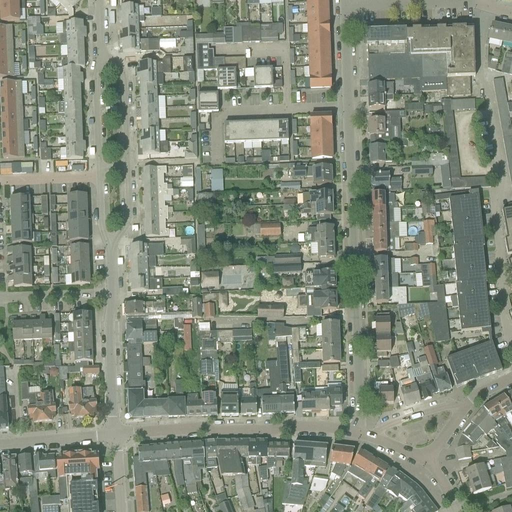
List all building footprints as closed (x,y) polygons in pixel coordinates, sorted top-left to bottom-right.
[(17,0),(0,0),(0,11),(18,10),(17,0)] [(63,0),(59,5),(68,13),(68,17),(73,17),(73,11),(71,10),(79,0),(63,0)] [(327,3),(307,4),(307,14),(327,14),(327,3)] [(142,7),(137,7),(121,7),(121,14),(118,14),(118,19),(137,19),(143,19),(142,7)] [(160,17),(160,9),(151,9),(151,18),(160,17)] [(0,11),(0,22),(19,22),(18,10),(0,11)] [(327,14),(307,14),(308,25),(328,24),(328,20),(328,19),(327,14)] [(28,37),(33,36),(36,36),(35,25),(39,25),(39,19),(27,19),(28,37)] [(143,19),(137,19),(118,19),(119,24),(121,24),(121,31),(138,30),(137,23),(143,23),(143,19)] [(82,23),(66,23),(62,24),(62,35),(66,35),(85,35),(85,30),(82,30),(82,23)] [(328,24),(308,25),(308,36),(328,35),(328,24)] [(277,43),(277,35),(282,35),(282,25),(272,26),(273,43),(277,43)] [(502,43),(505,28),(492,25),(489,40),(502,43)] [(273,43),(272,26),(259,26),(260,44),(273,43)] [(364,29),(363,29),(364,45),(367,45),(367,57),(368,82),(403,81),(419,80),(446,79),(446,92),(446,97),(470,97),(469,78),(475,78),(473,28),(467,29),(467,26),(452,26),(452,30),(444,30),(444,27),(437,27),(419,27),(420,36),(420,37),(413,38),(413,27),(407,28),(381,28),(375,29),(364,29)] [(0,40),(12,40),(12,27),(0,27),(0,40)] [(186,28),(186,33),(179,33),(179,40),(184,40),(192,39),(192,28),(186,28)] [(511,29),(505,28),(502,43),(511,44),(511,29)] [(223,34),(224,45),(232,45),(232,29),(223,30),(223,34)] [(249,44),(248,29),(241,29),(241,44),(249,44)] [(248,29),(249,44),(257,43),(256,29),(248,29)] [(138,30),(121,31),(122,37),(119,37),(119,42),(138,41),(138,30)] [(224,45),(223,34),(212,35),(212,37),(213,37),(213,45),(224,45)] [(85,35),(66,35),(67,47),(83,46),(83,39),(86,39),(85,35)] [(328,35),(308,36),(309,47),(328,46),(328,40),(329,40),(328,40),(328,35)] [(213,37),(212,37),(195,37),(195,46),(213,45),(213,37)] [(192,39),(184,40),(185,48),(180,49),(180,55),(193,55),(192,39)] [(12,40),(0,40),(0,52),(13,52),(12,40)] [(138,41),(119,42),(119,47),(122,47),(122,54),(147,53),(147,41),(138,41)] [(83,57),(83,46),(67,47),(67,58),(83,57)] [(208,52),(208,46),(195,46),(196,72),(214,72),(214,59),(213,59),(212,51),(208,52)] [(328,46),(309,47),(309,58),(329,57),(328,46)] [(493,58),(487,57),(487,70),(494,72),(499,58),(500,52),(494,51),(493,56),(493,58)] [(13,52),(0,52),(0,65),(13,65),(13,52)] [(508,76),(511,55),(511,54),(507,54),(505,59),(504,59),(501,74),(508,76)] [(83,57),(67,58),(68,69),(63,69),(63,70),(84,69),(83,57)] [(329,57),(309,58),(309,68),(329,68),(329,57)] [(224,59),(214,59),(214,72),(224,71),(224,59)] [(161,71),(155,71),(155,63),(139,64),(139,71),(136,71),(137,76),(155,75),(161,75),(161,71)] [(193,64),(183,65),(183,74),(188,74),(193,74),(193,64)] [(13,65),(0,65),(0,78),(14,78),(13,65)] [(329,68),(309,68),(310,79),(330,78),(329,74),(330,74),(330,73),(329,73),(329,68)] [(84,69),(63,70),(63,81),(82,80),(82,75),(79,75),(79,69),(84,69)] [(262,70),(253,70),(253,85),(254,90),(263,90),(262,70)] [(272,90),(272,70),(262,70),(263,90),(272,90)] [(226,91),(226,71),(216,72),(217,92),(226,91)] [(226,91),(231,91),(236,91),(235,71),(226,71),(226,91)] [(155,75),(137,76),(137,81),(139,81),(140,87),(156,87),(155,75)] [(330,90),(330,78),(310,79),(310,90),(330,90)] [(446,79),(419,80),(420,87),(420,93),(422,93),(423,105),(440,104),(440,102),(439,92),(446,92),(446,79)] [(82,80),(63,81),(64,92),(80,92),(80,85),(82,85),(82,80)] [(419,80),(403,81),(403,88),(413,87),(414,97),(418,96),(421,96),(420,93),(420,87),(419,80)] [(0,83),(0,88),(0,96),(21,95),(21,82),(0,83)] [(368,98),(392,97),(392,91),(383,91),(383,85),(367,86),(368,98)] [(156,98),(156,87),(140,87),(140,99),(156,98)] [(80,103),(80,92),(64,92),(64,104),(80,103)] [(0,96),(1,109),(22,108),(21,95),(0,96)] [(218,105),(217,100),(217,95),(197,96),(198,105),(218,105)] [(392,102),(392,97),(368,98),(368,110),(384,109),(384,103),(392,102)] [(156,98),(140,99),(141,110),(157,109),(156,98)] [(457,101),(440,102),(440,104),(452,112),(457,111),(457,101)] [(81,114),(80,103),(64,104),(64,115),(81,114)] [(452,112),(440,104),(441,105),(441,111),(442,116),(442,119),(452,118),(452,112)] [(218,105),(198,105),(198,115),(218,114),(218,105)] [(441,105),(432,105),(432,107),(433,116),(442,116),(441,111),(441,105)] [(432,107),(424,107),(425,116),(433,116),(432,107)] [(22,108),(1,109),(1,121),(22,121),(22,108)] [(157,109),(141,110),(141,121),(157,121),(157,109)] [(370,136),(370,142),(383,142),(384,142),(391,141),(390,128),(399,128),(398,113),(384,113),(384,120),(369,121),(369,136),(370,136)] [(81,126),(81,114),(64,115),(65,126),(81,126)] [(330,116),(323,116),(310,117),(310,128),(330,127),(330,116)] [(22,121),(1,121),(2,134),(23,133),(22,121)] [(157,121),(141,121),(141,133),(158,132),(157,121)] [(269,123),(264,123),(260,124),(260,144),(269,143),(269,123)] [(278,123),(269,123),(269,143),(278,143),(278,123)] [(287,123),(282,123),(278,123),(278,143),(288,143),(287,123)] [(242,124),(237,124),(233,125),(233,145),(242,144),(242,124)] [(251,124),(246,124),(242,124),(242,144),(251,144),(251,124)] [(260,124),(255,124),(251,124),(251,144),(260,144),(260,124)] [(233,125),(228,125),(223,125),(224,145),(233,145),(233,125)] [(82,137),(81,126),(65,126),(65,138),(82,137)] [(331,132),(330,127),(310,128),(311,139),(331,138),(331,132)] [(158,132),(141,133),(142,139),(139,139),(139,144),(158,143),(158,132)] [(2,134),(2,147),(23,146),(23,133),(2,134)] [(82,137),(65,138),(66,149),(85,149),(84,144),(82,144),(82,137)] [(331,149),(331,138),(311,139),(311,150),(331,149)] [(511,146),(511,140),(503,142),(504,148),(511,146)] [(383,142),(370,142),(370,148),(370,164),(383,164),(383,163),(391,163),(390,152),(384,152),(384,142),(383,142)] [(158,143),(139,144),(139,149),(142,149),(142,156),(166,155),(166,143),(158,144),(158,143)] [(184,160),(196,160),(196,143),(188,143),(188,152),(184,152),(184,160)] [(2,147),(3,160),(24,159),(23,146),(2,147)] [(66,149),(60,149),(60,161),(82,160),(82,154),(85,153),(85,149),(66,149)] [(331,149),(311,150),(311,161),(331,160),(331,149)] [(50,150),(45,150),(40,150),(40,162),(50,162),(50,150)] [(447,156),(446,155),(424,156),(424,159),(410,160),(411,168),(428,167),(439,167),(448,166),(447,162),(447,156)] [(448,166),(439,167),(440,175),(449,174),(448,169),(448,166)] [(191,167),(182,168),(182,180),(184,179),(192,179),(191,167)] [(428,175),(428,168),(428,167),(411,168),(411,176),(428,175)] [(141,181),(163,180),(163,175),(166,175),(166,168),(143,169),(143,175),(141,175),(141,181)] [(330,168),(292,169),(293,179),(314,178),(314,185),(331,185),(330,168)] [(222,171),(210,171),(211,193),(223,193),(222,171)] [(459,174),(449,175),(450,190),(460,180),(459,174)] [(371,178),(370,178),(370,185),(371,185),(371,187),(372,188),(372,191),(372,193),(384,193),(400,192),(400,180),(388,180),(388,175),(371,175),(371,178)] [(163,186),(163,180),(141,181),(142,187),(143,187),(144,192),(166,191),(166,185),(163,186)] [(465,180),(460,180),(450,190),(466,190),(465,180)] [(166,191),(144,192),(144,198),(142,198),(142,204),(164,203),(164,198),(172,197),(172,192),(166,192),(166,191)] [(477,192),(432,197),(433,202),(448,201),(454,248),(452,248),(455,284),(454,284),(455,297),(450,298),(451,309),(457,309),(459,333),(480,330),(481,335),(488,335),(490,334),(490,329),(487,329),(482,282),(483,282),(479,246),(481,246),(475,198),(478,197),(477,192)] [(331,194),(302,195),(302,206),(332,205),(331,194)] [(393,195),(372,196),(372,197),(370,197),(370,204),(372,204),(372,211),(393,210),(397,210),(397,204),(394,204),(393,195)] [(67,206),(86,205),(86,196),(67,197),(67,206)] [(197,210),(214,209),(214,196),(197,196),(197,210)] [(10,199),(11,208),(29,208),(29,198),(10,199)] [(164,203),(142,204),(142,210),(144,210),(144,215),(167,214),(167,208),(164,208),(164,203)] [(511,204),(507,206),(508,210),(501,211),(504,223),(507,240),(504,240),(505,248),(507,256),(511,254),(511,260),(507,262),(510,270),(511,275),(511,276),(511,204)] [(86,214),(86,205),(67,206),(68,215),(86,214)] [(332,205),(302,206),(299,206),(299,211),(310,211),(310,216),(332,216),(332,205)] [(11,208),(11,217),(30,216),(29,208),(11,208)] [(393,210),(372,211),(371,212),(371,219),(372,219),(373,225),(393,224),(393,210)] [(86,214),(68,215),(68,224),(87,223),(86,214)] [(167,214),(144,215),(145,220),(143,220),(143,226),(165,225),(164,220),(167,220),(167,214)] [(30,216),(11,217),(11,226),(30,225),(30,226),(33,226),(33,216),(30,216)] [(430,222),(423,223),(424,233),(425,245),(432,245),(431,238),(430,227),(430,222)] [(65,233),(68,233),(87,232),(87,223),(68,224),(65,224),(65,233)] [(393,224),(373,225),(373,226),(371,226),(371,233),(373,233),(373,239),(394,239),(398,238),(398,224),(393,225),(393,224)] [(11,226),(12,235),(30,234),(30,226),(30,225),(11,226)] [(165,225),(143,226),(143,232),(145,232),(145,238),(168,237),(168,231),(165,231),(165,225)] [(280,237),(279,226),(260,226),(260,238),(280,237)] [(307,233),(304,233),(304,244),(310,244),(311,244),(317,244),(333,243),(332,228),(317,229),(307,229),(307,233)] [(88,242),(87,232),(68,233),(69,242),(88,242)] [(424,233),(417,234),(418,246),(425,245),(424,233)] [(12,235),(12,245),(33,244),(33,234),(30,234),(12,235)] [(194,238),(192,238),(181,239),(181,247),(187,246),(187,256),(195,256),(194,238)] [(394,239),(373,239),(373,240),(372,240),(372,248),(373,248),(374,254),(394,253),(394,239)] [(311,244),(310,244),(311,255),(318,255),(318,259),(334,259),(333,252),(335,252),(335,245),(333,245),(333,243),(317,244),(311,244)] [(70,257),(88,256),(88,246),(70,247),(70,257)] [(127,259),(155,258),(154,246),(130,247),(130,253),(127,254),(127,259)] [(13,259),(30,259),(30,249),(13,249),(13,248),(6,248),(6,254),(12,254),(12,258),(13,258),(13,259)] [(89,266),(88,256),(70,257),(71,267),(89,266)] [(265,266),(300,265),(300,256),(274,257),(274,258),(264,259),(265,266)] [(13,258),(12,258),(6,258),(6,263),(13,263),(13,267),(13,269),(31,268),(30,259),(13,259),(13,258)] [(155,269),(155,258),(127,259),(128,263),(130,263),(131,270),(147,269),(155,269)] [(388,261),(374,261),(374,262),(372,262),(373,270),(374,270),(374,276),(389,275),(394,275),(393,260),(388,261)] [(273,275),(300,273),(300,265),(273,266),(273,275)] [(71,267),(66,267),(67,276),(89,276),(89,266),(71,267)] [(428,277),(427,266),(420,266),(422,289),(428,288),(430,288),(435,288),(435,287),(435,277),(428,277)] [(13,267),(7,268),(7,273),(13,273),(13,277),(13,279),(31,278),(31,268),(13,269),(13,267)] [(147,269),(131,270),(131,276),(128,276),(128,281),(147,280),(147,269)] [(218,273),(200,274),(200,289),(208,289),(211,289),(218,289),(218,273)] [(310,274),(304,274),(305,289),(335,288),(334,273),(310,274)] [(389,275),(374,276),(374,277),(373,277),(373,284),(375,284),(375,290),(389,290),(397,289),(397,283),(389,284),(389,275)] [(89,276),(67,276),(67,277),(71,277),(71,286),(89,285),(89,276)] [(293,288),(294,277),(284,276),(283,287),(293,288)] [(13,277),(7,277),(7,282),(13,282),(14,288),(31,288),(31,278),(13,279),(13,277)] [(131,293),(153,292),(152,280),(147,280),(128,281),(128,286),(131,286),(131,293)] [(428,288),(429,295),(436,295),(437,305),(444,305),(442,287),(435,288),(430,288),(428,288)] [(305,296),(296,296),(297,311),(306,310),(321,310),(321,311),(336,310),(335,288),(305,289),(305,296)] [(182,297),(181,289),(162,290),(162,292),(162,298),(182,297)] [(389,290),(375,290),(375,291),(373,291),(374,298),(375,298),(376,305),(390,304),(389,290)] [(201,320),(200,301),(191,301),(192,320),(201,320)] [(156,302),(156,304),(125,305),(125,323),(127,323),(155,322),(148,322),(148,315),(165,314),(164,302),(156,302)] [(426,305),(412,306),(414,315),(416,321),(429,318),(426,305)] [(437,305),(426,305),(429,318),(435,344),(448,342),(444,305),(437,305)] [(205,306),(205,320),(213,319),(212,306),(205,306)] [(414,315),(412,306),(396,306),(399,319),(414,315)] [(258,307),(257,319),(282,319),(282,308),(258,307)] [(73,315),(73,316),(71,316),(70,317),(68,318),(68,321),(69,323),(70,324),(73,324),(91,324),(90,314),(73,315)] [(389,315),(375,315),(376,359),(386,358),(386,353),(390,353),(390,339),(396,339),(395,336),(395,334),(393,334),(390,334),(389,315)] [(41,323),(42,341),(51,340),(51,322),(45,323),(44,316),(39,317),(39,323),(41,323)] [(30,323),(26,323),(25,317),(20,317),(20,324),(22,324),(22,341),(32,341),(31,323),(30,323)] [(39,323),(35,323),(35,317),(30,317),(30,323),(31,323),(32,341),(42,341),(41,323),(39,323)] [(20,324),(16,324),(16,318),(10,318),(11,324),(12,324),(13,342),(22,341),(22,324),(20,324)] [(182,321),(173,321),(174,330),(183,330),(182,321)] [(126,326),(126,333),(134,333),(134,335),(142,335),(142,333),(156,333),(155,322),(127,323),(128,326),(126,326)] [(91,324),(73,324),(68,325),(68,334),(73,334),(91,334),(91,324)] [(322,338),(339,338),(338,324),(321,325),(322,338)] [(216,332),(209,333),(208,325),(198,325),(200,362),(200,377),(212,377),(212,383),(218,383),(218,362),(217,362),(216,345),(216,332)] [(283,325),(273,325),(274,333),(274,339),(291,337),(290,330),(283,328),(283,325)] [(299,343),(298,329),(290,330),(291,337),(292,353),(298,353),(298,344),(299,343)] [(251,331),(232,332),(233,343),(251,342),(251,331)] [(233,343),(232,332),(216,332),(216,345),(232,344),(232,343),(233,343)] [(128,342),(128,346),(141,346),(156,345),(156,335),(142,335),(134,335),(134,333),(126,333),(126,342),(128,342)] [(92,343),(91,334),(73,334),(74,344),(92,343)] [(339,351),(339,338),(322,338),(322,351),(339,351)] [(92,343),(74,344),(74,353),(92,353),(92,343)] [(488,345),(446,360),(456,388),(455,386),(460,384),(461,386),(473,382),(472,379),(483,376),(484,378),(496,374),(495,371),(500,369),(501,372),(501,371),(491,344),(488,345)] [(142,383),(141,346),(128,346),(122,347),(122,350),(126,350),(127,364),(123,364),(123,374),(127,374),(128,385),(128,386),(124,386),(124,390),(128,390),(129,414),(132,413),(132,419),(143,419),(142,403),(144,403),(144,383),(142,383)] [(430,348),(424,350),(429,367),(430,367),(435,365),(435,366),(436,365),(430,348)] [(285,349),(275,350),(276,363),(278,379),(279,415),(294,414),(293,394),(285,395),(285,387),(288,386),(285,349)] [(339,351),(322,351),(323,364),(340,364),(339,351)] [(92,353),(74,353),(75,368),(78,368),(83,368),(87,367),(86,363),(92,363),(92,353)] [(396,358),(388,359),(389,362),(390,369),(390,370),(398,368),(396,358)] [(430,396),(436,394),(424,358),(417,360),(422,376),(415,379),(418,387),(417,387),(418,389),(420,388),(424,402),(431,399),(430,396)] [(266,372),(268,371),(269,391),(261,392),(262,416),(279,415),(278,379),(276,363),(265,364),(266,372)] [(306,364),(299,365),(293,365),(294,385),(300,384),(299,370),(306,370),(306,364)] [(435,365),(430,367),(438,393),(438,395),(443,393),(450,391),(450,390),(445,375),(442,368),(436,370),(435,366),(435,365)] [(66,368),(58,369),(59,382),(67,382),(66,375),(78,374),(78,368),(75,368),(66,368)] [(405,390),(400,391),(404,408),(419,403),(418,397),(415,388),(414,381),(413,380),(412,372),(405,374),(401,375),(404,384),(405,390)] [(175,381),(175,401),(167,401),(167,402),(168,418),(184,418),(184,401),(182,401),(182,391),(185,391),(185,381),(175,381)] [(40,394),(28,395),(27,384),(20,385),(21,402),(29,401),(29,409),(28,409),(29,416),(30,416),(30,420),(33,420),(33,424),(43,423),(40,394)] [(387,384),(375,384),(375,390),(378,390),(379,404),(393,404),(392,389),(387,389),(387,384)] [(240,417),(256,416),(255,385),(248,385),(249,397),(251,397),(251,399),(240,400),(240,417)] [(85,390),(81,390),(81,397),(85,397),(86,400),(82,400),(83,419),(93,418),(92,414),(95,414),(95,409),(96,409),(95,402),(94,402),(92,389),(85,390)] [(70,404),(69,405),(70,412),(71,412),(71,416),(74,416),(74,419),(83,419),(82,400),(81,397),(81,390),(69,391),(70,397),(69,397),(70,404)] [(327,392),(327,395),(328,412),(333,411),(333,408),(341,408),(341,392),(327,392)] [(51,393),(45,394),(40,394),(43,423),(52,422),(51,418),(54,418),(54,413),(55,413),(54,406),(53,406),(52,399),(51,393)] [(221,417),(238,417),(237,393),(221,393),(221,417)] [(201,417),(217,417),(216,395),(201,396),(201,402),(201,417)] [(315,412),(314,395),(301,396),(302,413),(315,412)] [(327,395),(314,395),(315,412),(328,412),(327,395)] [(201,417),(201,402),(197,402),(197,396),(193,396),(185,396),(186,418),(201,417)] [(511,406),(506,396),(504,397),(496,402),(505,417),(509,414),(511,419),(511,406)] [(155,402),(144,403),(142,403),(143,419),(155,419),(155,402)] [(167,402),(155,402),(155,419),(168,418),(167,402)] [(496,402),(483,410),(492,424),(508,442),(509,441),(511,438),(511,436),(509,433),(510,432),(503,421),(506,419),(505,417),(496,402)] [(482,411),(470,424),(483,436),(485,438),(490,432),(493,432),(495,433),(495,434),(494,435),(497,438),(497,439),(495,441),(497,443),(496,444),(505,453),(506,459),(511,458),(511,446),(509,441),(508,442),(492,424),(483,410),(482,411)] [(456,447),(457,449),(455,449),(457,456),(469,453),(468,448),(470,447),(472,445),(474,446),(483,436),(470,424),(461,435),(462,436),(460,437),(456,447)] [(247,459),(247,441),(216,442),(216,459),(217,459),(220,477),(234,478),(236,494),(238,502),(241,511),(254,508),(250,498),(247,488),(246,477),(245,477),(241,459),(247,459)] [(247,459),(247,465),(250,465),(250,467),(256,467),(257,466),(260,466),(260,459),(256,460),(255,441),(247,441),(247,459)] [(267,441),(255,441),(256,460),(260,459),(266,460),(267,445),(267,441)] [(216,442),(214,442),(204,443),(207,473),(210,473),(209,469),(216,469),(215,462),(214,459),(216,459),(216,442)] [(488,450),(497,449),(490,442),(485,448),(488,450)] [(202,443),(190,444),(193,476),(195,483),(200,482),(199,471),(204,470),(202,443)] [(193,476),(190,444),(179,445),(180,461),(182,461),(184,479),(185,488),(186,488),(187,495),(196,494),(196,487),(195,483),(193,476)] [(180,461),(179,445),(165,446),(167,462),(173,461),(174,475),(181,474),(180,461)] [(266,468),(260,469),(257,470),(260,483),(267,481),(266,471),(272,469),(274,469),(275,466),(276,464),(276,453),(273,453),(273,445),(267,445),(266,460),(266,468)] [(276,464),(281,464),(281,459),(289,459),(289,445),(273,445),(273,453),(276,453),(276,464)] [(312,466),(313,446),(294,445),(291,484),(286,484),(282,506),(303,507),(309,487),(306,487),(308,474),(303,474),(303,467),(315,468),(315,466),(312,466)] [(165,446),(152,447),(153,463),(155,472),(169,471),(167,462),(165,446)] [(326,447),(313,446),(312,466),(315,466),(315,468),(325,469),(326,447)] [(148,511),(147,488),(146,483),(146,480),(142,480),(142,473),(155,472),(153,463),(152,447),(137,448),(138,459),(132,459),(136,511),(148,511)] [(340,466),(342,449),(332,448),(329,464),(336,465),(331,474),(335,476),(340,466)] [(340,466),(335,476),(339,478),(345,466),(349,467),(352,460),(353,450),(342,449),(340,466)] [(360,451),(344,479),(352,484),(356,479),(365,484),(367,481),(368,482),(371,477),(372,478),(381,463),(360,451)] [(67,511),(57,511),(57,505),(54,506),(41,506),(41,511),(100,511),(97,481),(99,481),(97,456),(91,457),(91,453),(62,455),(63,458),(57,459),(59,502),(67,502),(67,511)] [(470,459),(469,453),(457,456),(458,461),(470,459)] [(47,480),(56,480),(54,456),(42,457),(42,455),(33,456),(34,466),(35,473),(46,472),(47,480)] [(27,474),(33,474),(31,456),(17,458),(20,488),(32,487),(31,479),(28,480),(27,474)] [(15,458),(1,459),(4,492),(10,492),(10,490),(18,489),(15,458)] [(495,470),(491,471),(492,477),(502,473),(502,472),(501,466),(500,460),(493,461),(495,470)] [(367,481),(365,484),(363,488),(368,491),(371,487),(373,488),(377,481),(380,483),(389,469),(381,463),(372,478),(371,477),(368,482),(367,481)] [(486,478),(486,479),(492,477),(491,471),(485,473),(482,466),(467,471),(467,470),(461,472),(463,478),(467,476),(469,483),(486,478)] [(389,469),(380,483),(365,507),(372,511),(376,507),(386,492),(385,491),(398,473),(389,469)] [(398,473),(385,491),(386,492),(396,499),(398,497),(409,481),(408,480),(398,473)] [(511,482),(511,476),(503,478),(504,484),(511,482)] [(320,494),(325,490),(328,479),(314,477),(309,492),(320,494)] [(469,483),(465,484),(467,489),(471,488),(473,495),(473,496),(496,488),(494,483),(488,485),(486,479),(486,478),(469,483)] [(409,481),(398,497),(406,503),(421,492),(415,486),(409,481)] [(421,492),(406,503),(402,506),(401,509),(399,511),(404,511),(412,506),(415,510),(428,501),(421,492)] [(30,511),(38,511),(36,494),(29,495),(30,511)] [(167,495),(160,497),(162,507),(170,505),(167,495)] [(258,511),(254,511),(263,511),(263,506),(262,499),(256,499),(258,511)] [(321,499),(317,504),(322,508),(326,503),(321,499)] [(415,510),(411,511),(436,511),(429,502),(428,501),(415,510)] [(220,511),(231,511),(228,503),(218,507),(220,511)]
